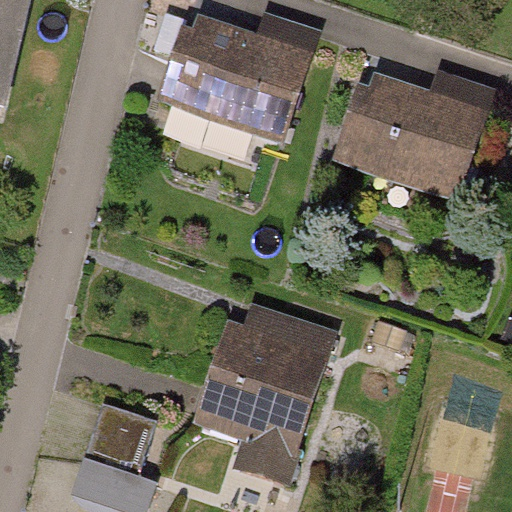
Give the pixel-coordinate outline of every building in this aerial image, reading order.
[(0,0),(0,121),(28,0),(0,0)] [(191,39),(167,105),(279,145),(314,48),(260,28),(249,60),(191,39)] [(366,102),(343,168),(455,208),(490,111),(436,92),(424,123),(366,102)] [(324,340),(248,316),(232,367),(211,361),(186,438),(283,469),(324,340)] [(151,472),(168,415),(114,399),(84,500),(123,511),(158,511),(168,477),(151,472)]
